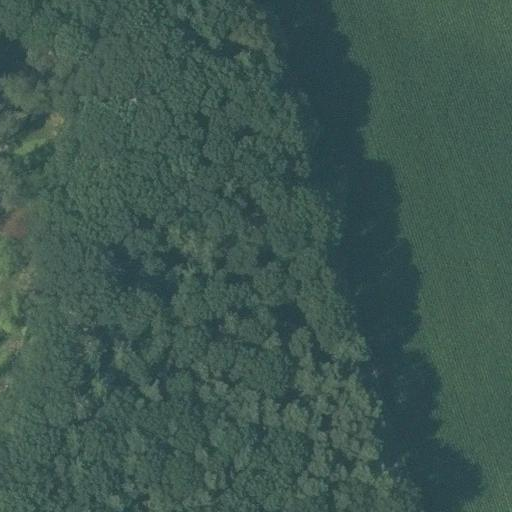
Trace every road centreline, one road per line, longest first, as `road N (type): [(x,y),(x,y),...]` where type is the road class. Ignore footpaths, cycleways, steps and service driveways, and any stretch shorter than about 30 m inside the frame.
road 1 (unclassified): [(405,511),(239,0)]
road 2 (track): [(24,511),(154,0)]
